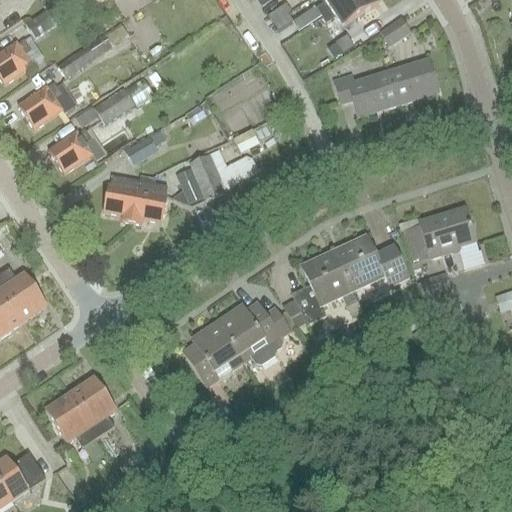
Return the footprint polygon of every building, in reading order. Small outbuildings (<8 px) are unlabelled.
[(320,0),(324,6),(316,11),(321,19),(349,0),(320,0)] [(349,0),(321,19),(326,27),(335,21),(342,32),(379,8),(373,0),(349,0)] [(286,7),(267,19),(273,27),(288,17),(291,15),(286,7)] [(34,42),(62,25),(52,10),(25,28),(34,42)] [(288,17),(273,27),(278,35),(293,25),(288,17)] [(401,22),(379,37),(388,51),(411,36),(401,22)] [(130,40),(121,26),(58,67),(67,81),(130,40)] [(347,38),(335,46),(343,57),(354,50),(347,38)] [(24,44),(18,48),(16,46),(0,56),(0,83),(4,89),(32,69),(25,58),(31,54),(24,44)] [(388,76),(398,109),(438,96),(428,64),(388,76)] [(358,121),(398,109),(388,76),(354,87),(351,79),(334,85),(341,107),(352,103),(358,121)] [(106,128),(135,109),(137,112),(155,100),(144,81),(96,111),(106,128)] [(58,90),(55,85),(18,110),(34,133),(62,114),(64,117),(78,107),(64,86),(58,90)] [(84,132),(78,136),(77,135),(48,154),(64,178),(93,158),(85,147),(92,142),(84,132)] [(161,133),(149,140),(155,150),(167,143),(161,133)] [(133,171),(158,156),(148,141),(124,155),(133,171)] [(189,164),(206,205),(225,197),(225,196),(259,177),(252,162),(245,160),(226,170),(219,154),(209,159),(208,156),(189,164)] [(132,226),(140,185),(113,179),(111,189),(109,188),(103,215),(123,219),(122,224),(132,226)] [(141,179),(140,185),(132,226),(142,228),(143,222),(163,226),(168,200),(166,199),(168,190),(154,187),(155,182),(141,179)] [(460,249),(475,244),(465,212),(419,226),(430,262),(461,252),(460,249)] [(334,255),(352,294),(384,279),(389,290),(409,281),(394,250),(375,258),(367,240),(334,255)] [(357,305),(352,294),(334,255),(301,270),(310,289),(291,297),(295,304),(305,325),(306,329),(326,320),(321,309),(343,298),(348,309),(357,305)] [(0,278),(0,293),(22,327),(47,310),(25,277),(16,282),(9,272),(0,278)] [(425,302),(451,295),(446,277),(420,284),(425,302)] [(0,341),(22,327),(0,293),(0,341)] [(511,294),(495,300),(500,316),(511,312),(511,294)] [(216,326),(243,366),(251,361),(255,367),(262,368),(276,358),(277,354),(282,350),(282,345),(280,342),(290,335),(289,333),(294,329),(284,313),(278,317),(275,312),(265,319),(257,306),(245,314),(242,309),(216,326)] [(232,374),(243,366),(216,326),(191,343),(194,348),(183,356),(206,391),(219,383),(222,384),(226,383),(229,381),(231,378),(232,374)] [(351,371),(346,361),(330,369),(334,378),(351,371)] [(69,397),(98,441),(114,430),(108,420),(116,414),(94,381),(69,397)] [(82,452),(98,441),(69,397),(44,414),(67,447),(75,442),(82,452)] [(0,487),(12,505),(1,511),(29,494),(45,483),(29,457),(12,469),(6,461),(0,464),(0,487)] [(145,467),(125,480),(137,497),(157,484),(145,467)] [(0,511),(1,511),(12,505),(0,487),(0,511)] [(80,510),(81,511),(96,511),(91,503),(80,510)]
